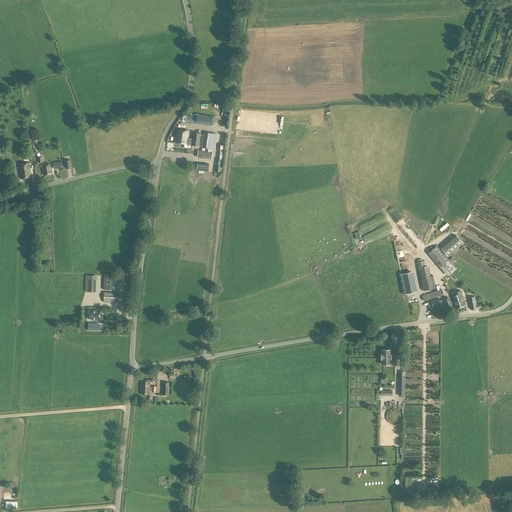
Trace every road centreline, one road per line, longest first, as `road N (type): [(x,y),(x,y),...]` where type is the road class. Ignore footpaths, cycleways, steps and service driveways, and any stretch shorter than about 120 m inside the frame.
road 1 (unclassified): [(131,367),(492,311),(511,298)]
road 2 (unclassified): [(131,367),(158,160)]
road 3 (unclassified): [(158,160),(192,74),(185,0)]
road 4 (unclassified): [(0,200),(158,160)]
road 5 (unclassified): [(116,511),(131,367)]
road 6 (track): [(0,416),(127,406)]
